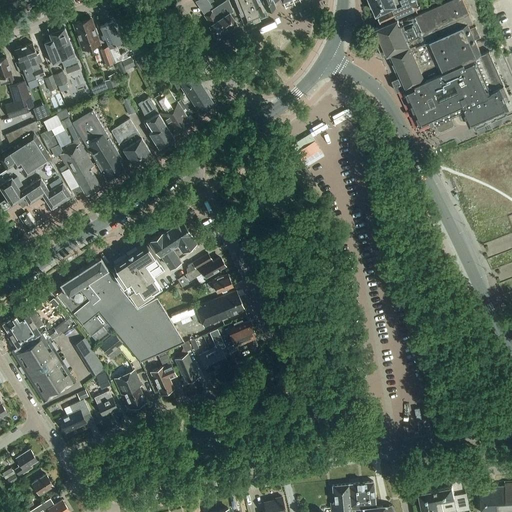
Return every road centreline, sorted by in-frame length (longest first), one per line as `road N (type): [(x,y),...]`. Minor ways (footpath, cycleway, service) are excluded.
road 1 (tertiary): [(511,353),(387,100),(325,57)]
road 2 (residential): [(61,457),(189,400),(308,392)]
road 3 (residential): [(308,392),(191,164)]
road 4 (unclassified): [(114,511),(343,456)]
road 5 (primary): [(0,290),(191,164)]
road 6 (residential): [(262,119),(164,9)]
